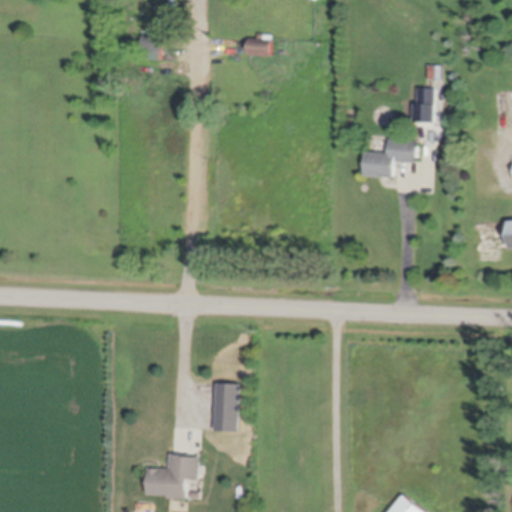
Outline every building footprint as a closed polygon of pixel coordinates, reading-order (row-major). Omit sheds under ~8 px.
[(251,46),(250,46),(250,47),(249,47),(249,48),(248,48),(247,48),(246,48),(245,48),(244,48),(244,47),(243,47),(243,46),(242,46),(242,45),(242,44),(242,43),(242,42),(242,41),(243,41),(243,40),(244,39),(245,39),(246,39),(247,39),(248,39),(249,39),(249,40),(250,40),(251,41),(251,37),(259,38),(260,32),(265,33),(265,34),(274,34),(274,54),(250,53),(251,46)] [(164,35),(163,50),(162,50),(162,59),(144,58),(145,49),(143,49),(144,34),(164,35)] [(420,87),(438,87),(438,104),(420,103),(420,87)] [(422,140),(420,162),(398,160),(397,176),(367,174),(369,150),(391,152),(392,138),(422,140)] [(478,223),(511,219),(511,247),(480,250),(478,223)] [(173,468),(174,453),(178,453),(178,454),(191,454),(191,453),(194,454),(194,456),(204,456),(204,465),(208,465),(208,474),(204,474),(204,478),(192,478),(192,498),(172,498),(172,495),(152,494),(153,468),(162,468),(162,467),(173,468)] [(194,490),(203,490),(203,498),(194,498),(194,490)] [(393,511),(407,494),(428,511),(393,511)]
